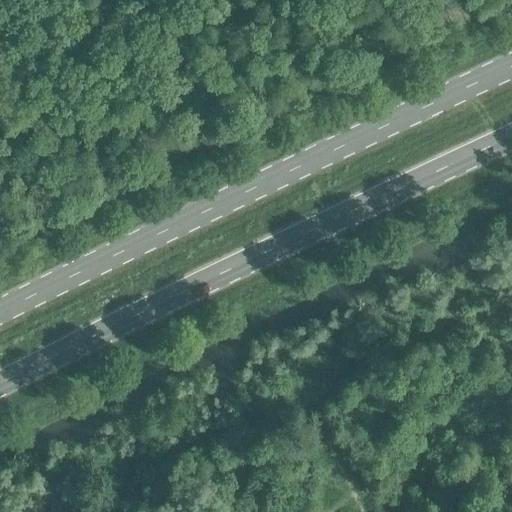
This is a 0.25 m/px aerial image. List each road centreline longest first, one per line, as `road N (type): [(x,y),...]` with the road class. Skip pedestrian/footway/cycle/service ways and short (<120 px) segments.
road 1 (trunk): [(511,70),(0,315)]
road 2 (trunk): [(0,386),(511,141)]
